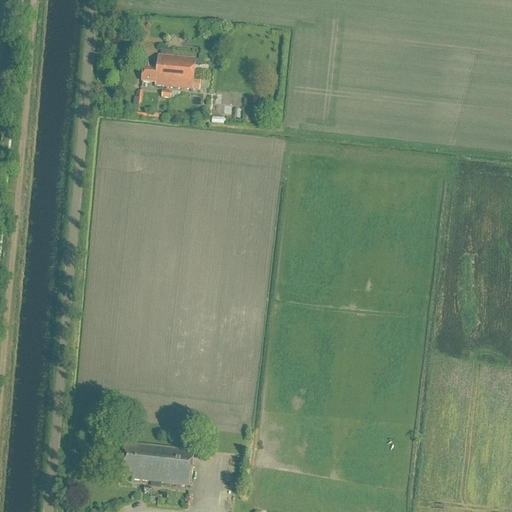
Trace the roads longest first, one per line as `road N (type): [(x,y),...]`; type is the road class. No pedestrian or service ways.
road 1 (unclassified): [(48,511),(92,0)]
road 2 (track): [(39,0),(0,456)]
